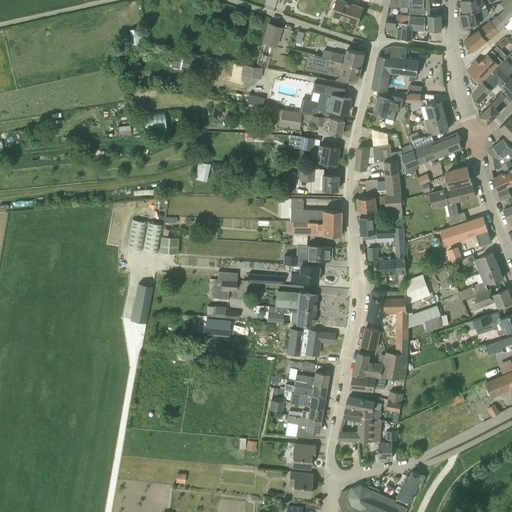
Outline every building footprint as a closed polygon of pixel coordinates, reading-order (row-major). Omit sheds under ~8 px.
[(341,17),(340,18),(353,22),(353,21),(356,22),(362,7),(342,0),(338,0),(334,15),(341,17)] [(399,7),(409,7),(429,8),(430,0),(442,1),(442,0),(390,0),(389,7),(399,7)] [(461,0),(464,12),(464,13),(477,10),(481,10),(479,3),(482,2),(481,0),(461,0)] [(511,1),(506,8),(500,14),(492,21),(499,31),(504,26),(506,27),(511,26),(511,1)] [(429,15),(429,8),(409,7),(409,16),(425,17),(425,30),(424,30),(441,30),(441,15),(429,15)] [(464,13),(464,12),(460,13),(463,26),(464,29),(472,27),(471,24),(480,22),(477,10),(464,13)] [(425,30),(425,17),(409,16),(408,23),(396,21),(387,20),(387,19),(386,19),(385,32),(387,37),(412,40),(412,29),(425,30)] [(491,20),(464,41),(473,51),(500,31),(499,31),(492,21),(491,20)] [(262,42),(276,46),(282,27),(268,22),(262,42)] [(373,88),(387,89),(390,71),(416,75),(419,61),(402,59),(404,48),(392,46),(386,48),(386,49),(385,57),(379,56),(373,88)] [(476,85),(502,59),(506,55),(498,46),(493,50),(492,50),(479,63),(476,60),(468,69),(474,75),(470,80),(476,85)] [(324,50),(324,51),(313,48),(312,54),(322,57),(362,66),(365,53),(348,49),(346,55),(324,50)] [(259,51),(256,63),(268,66),(271,54),(259,51)] [(189,71),(190,67),(192,57),(175,54),(173,64),(172,68),(189,71)] [(341,75),(357,79),(358,79),(362,66),(322,57),(321,63),(343,68),(341,75)] [(501,83),(508,75),(511,70),(511,67),(504,59),(498,65),(474,92),(472,93),(476,104),(477,104),(499,81),(501,83)] [(244,64),(243,74),(242,78),(246,85),(259,78),(261,67),(244,64)] [(511,79),(508,75),(501,83),(505,87),(504,89),(507,93),(511,97),(511,79)] [(505,96),(507,93),(504,89),(486,109),(479,115),(487,124),(500,112),(496,107),(506,97),(505,96)] [(407,93),(407,101),(421,101),(421,93),(407,93)] [(350,99),(331,94),(327,109),(347,114),(350,99)] [(273,108),(301,112),(313,114),(318,115),(320,104),(275,96),(273,108)] [(379,96),(379,97),(376,97),(375,102),(377,104),(375,113),(386,116),(386,118),(394,120),(396,110),(400,111),(403,99),(391,96),(390,99),(379,96)] [(425,120),(445,115),(441,101),(421,107),(425,120)] [(298,128),(300,121),(301,112),(273,108),(270,123),(298,128)] [(145,129),(166,128),(165,112),(145,113),(145,129)] [(318,115),(313,114),(312,123),(321,125),(322,121),(325,121),(326,119),(329,120),(327,132),(341,135),(344,120),(318,115)] [(511,114),(500,127),(511,139),(511,114)] [(433,133),(439,131),(449,129),(445,115),(425,120),(425,121),(430,119),(432,126),(427,127),(428,133),(433,132),(433,133)] [(131,125),(120,125),(120,134),(131,133),(131,125)] [(462,147),(457,133),(433,143),(438,156),(438,157),(462,147)] [(314,138),(301,136),(289,135),(288,146),(299,147),(312,149),(314,138)] [(425,136),(412,141),(415,149),(434,141),(432,135),(425,137),(425,136)] [(502,167),(507,163),(511,157),(511,146),(504,138),(494,146),(488,151),(490,162),(492,170),(492,169),(502,167)] [(404,154),(403,155),(402,155),(405,169),(406,174),(416,172),(415,170),(419,164),(438,156),(433,143),(419,148),(414,150),(413,150),(404,154)] [(386,173),(399,172),(399,171),(398,171),(398,170),(404,170),(405,169),(402,155),(403,155),(401,150),(391,152),(390,144),(373,147),(375,162),(384,161),(386,173)] [(404,154),(413,150),(411,144),(401,148),(404,154)] [(339,148),(329,146),(319,145),(316,161),(336,164),(339,148)] [(358,147),(357,157),(356,169),(366,170),(368,148),(358,147)] [(211,163),(199,160),(195,177),(207,180),(211,163)] [(472,182),(467,166),(453,169),(453,171),(446,173),(449,187),(472,182)] [(314,180),(314,170),(300,169),(300,179),(314,180)] [(509,171),(502,175),(493,179),(498,191),(511,184),(511,176),(509,170),(509,171)] [(388,194),(401,192),(399,172),(386,173),(386,180),(388,194)] [(424,191),(430,188),(428,182),(431,181),(428,172),(419,175),(424,191)] [(338,175),(322,174),(322,189),(338,190),(338,175)] [(379,195),(378,181),(378,179),(366,180),(367,196),(379,195)] [(476,197),(472,183),(429,193),(433,207),(476,197)] [(509,188),(507,188),(498,192),(500,199),(511,195),(509,188)] [(359,211),(369,210),(379,209),(378,203),(387,203),(387,209),(402,208),(402,194),(367,197),(358,197),(359,211)] [(291,207),(290,221),(341,223),(341,210),(323,210),(303,209),(303,207),(291,207)] [(450,226),(467,220),(464,212),(448,217),(450,226)] [(377,237),(394,236),(394,227),(376,228),(375,216),(360,217),(362,235),(362,238),(377,237)] [(477,246),(482,244),(492,241),(488,229),(483,216),(441,230),(445,243),(465,237),(467,242),(474,239),(477,246)] [(128,247),(141,250),(147,222),(133,219),(128,247)] [(341,223),(290,221),(287,220),(287,231),(292,232),(292,233),(340,235),(341,223)] [(143,250),(157,252),(162,225),(148,222),(143,250)] [(402,226),(394,227),(394,236),(395,240),(403,239),(402,226)] [(176,253),(177,238),(160,237),(159,252),(176,253)] [(330,246),(306,245),(305,259),(329,260),(330,246)] [(378,258),(378,245),(368,246),(368,258),(378,258)] [(476,263),(479,272),(485,270),(498,265),(493,252),(487,254),(486,254),(484,255),(485,255),(475,259),(473,254),(461,259),(464,268),(476,263)] [(291,264),(298,265),(298,255),(296,255),(283,254),(283,263),(291,264)] [(404,258),(385,260),(375,260),(376,275),(406,272),(404,258)] [(318,266),(307,265),(298,265),(291,264),(291,272),(290,272),(290,279),(317,281),(318,266)] [(498,265),(485,270),(479,272),(480,273),(474,275),(478,284),(472,286),(459,291),(462,300),(475,295),(476,294),(488,290),(485,284),(490,282),(490,283),(495,281),(495,282),(497,281),(497,280),(503,278),(498,265)] [(218,271),(217,279),(236,280),(237,273),(218,271)] [(247,281),(283,283),(284,275),(248,273),(247,281)] [(431,294),(424,275),(407,281),(408,295),(410,302),(431,294)] [(235,290),(236,280),(217,279),(210,278),(208,297),(227,299),(228,289),(235,290)] [(129,320),(146,323),(153,285),(136,282),(129,320)] [(490,296),(488,290),(476,294),(481,307),(497,301),(499,307),(511,301),(511,299),(508,288),(490,296)] [(274,306),(277,306),(315,309),(316,294),(276,291),(274,306)] [(407,312),(406,297),(387,297),(387,291),(372,291),(372,298),(368,318),(382,321),(384,309),(387,309),(399,307),(397,353),(386,352),(386,355),(383,364),(382,376),(403,377),(407,353),(407,334),(407,327),(407,316),(407,312)] [(238,312),(225,311),(225,307),(207,305),(206,316),(238,318),(238,312)] [(296,323),(303,324),(313,325),(315,309),(277,306),(277,312),(267,312),(267,320),(282,322),(283,313),(291,314),(290,323),(296,323)] [(493,321),(490,314),(471,320),(473,325),(474,327),(493,321)] [(511,314),(501,318),(495,321),(499,333),(508,330),(509,332),(511,330),(511,314)] [(440,315),(423,322),(425,332),(443,326),(440,315)] [(362,345),(371,348),(376,349),(380,331),(366,327),(362,345)] [(209,328),(208,343),(232,344),(233,329),(209,328)] [(308,330),(307,338),(298,337),(296,351),(305,353),(318,355),(320,340),(333,342),(334,334),(321,332),(321,331),(308,330)] [(511,335),(485,345),(488,354),(503,349),(502,347),(511,343),(511,335)] [(359,352),(353,374),(382,378),(382,376),(383,364),(379,364),(368,362),(370,355),(359,352)] [(315,363),(288,360),(288,367),(306,369),(306,370),(314,371),(315,363)] [(295,380),(313,383),(326,385),(328,373),(314,371),(313,377),(296,374),(297,369),(289,368),(287,377),(295,379),(295,380)] [(511,371),(486,382),(492,396),(509,389),(511,394),(511,371)] [(374,391),(374,387),(383,388),(386,378),(353,375),(350,388),(374,391)] [(326,385),(313,383),(312,388),(285,383),(284,390),(325,397),(326,385)] [(302,404),(309,406),(323,408),(325,397),(284,390),(283,395),(292,397),(292,398),(303,400),(302,404)] [(389,391),(388,399),(402,402),(403,393),(389,391)] [(450,400),(452,405),(465,399),(462,394),(450,400)] [(344,415),(358,418),(361,418),(361,415),(372,417),(372,418),(381,419),(381,410),(373,410),(374,401),(348,396),(346,406),(344,415)] [(269,409),(282,411),(283,402),(270,399),(269,409)] [(400,410),(402,402),(388,399),(386,408),(400,410)] [(495,404),(488,408),(493,416),(493,417),(500,413),(495,404)] [(290,410),(289,414),(307,417),(321,420),(323,408),(309,406),(309,410),(302,409),(301,412),(290,410)] [(321,420),(307,417),(289,414),(288,421),(306,424),(306,428),(297,426),(296,436),(312,438),(313,430),(319,431),(321,420)] [(358,418),(357,430),(359,430),(359,432),(359,440),(380,441),(381,419),(372,418),(372,417),(361,415),(361,418),(358,418)] [(359,430),(357,430),(340,429),(340,432),(338,440),(359,440),(359,432),(359,430)] [(386,431),(386,442),(380,442),(380,458),(392,458),(392,447),(396,447),(396,430),(386,431)] [(247,448),(256,449),(258,440),(248,439),(247,448)] [(294,442),(294,452),(292,465),(309,467),(310,459),(313,459),(314,444),(294,442)] [(395,499),(409,506),(418,486),(421,487),(426,477),(421,474),(412,470),(411,474),(410,473),(409,473),(408,474),(407,474),(407,475),(407,476),(395,499)] [(177,481),(185,481),(186,472),(177,471),(177,481)] [(293,494),(299,495),(309,496),(312,473),(291,471),(289,485),(294,485),(293,494)] [(338,500),(342,509),(342,511),(406,511),(409,506),(395,499),(378,492),(380,489),(370,485),(366,486),(361,484),(342,491),(338,500)]
